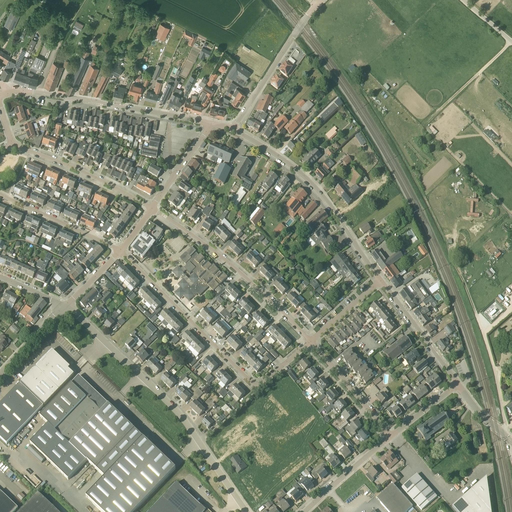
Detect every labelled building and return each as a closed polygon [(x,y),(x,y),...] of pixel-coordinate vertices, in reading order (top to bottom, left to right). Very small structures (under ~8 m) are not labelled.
[(20,14),(11,10),(4,25),(13,30),(20,14)] [(73,26),(80,30),(84,24),(76,21),(73,26)] [(160,23),(155,35),(165,39),(170,27),(160,23)] [(29,25),(26,30),(33,35),(37,29),(29,25)] [(194,42),(197,35),(185,30),(184,32),(193,36),(191,41),(194,42)] [(32,39),(26,50),(28,51),(31,53),(36,41),(32,39)] [(5,67),(5,69),(1,77),(8,80),(12,72),(14,67),(18,68),(24,55),(26,52),(22,50),(18,58),(15,65),(12,63),(9,69),(5,67)] [(87,63),(89,59),(87,59),(90,53),(85,50),(79,62),(75,70),(69,83),(77,86),(87,63)] [(194,64),(196,58),(194,57),(196,52),(191,50),(187,61),(194,64)] [(0,66),(1,66),(0,65),(0,57),(4,60),(4,62),(7,64),(10,56),(2,51),(1,51),(0,53),(0,52),(0,66)] [(33,64),(31,67),(32,67),(34,68),(41,71),(42,71),(43,68),(46,61),(36,56),(35,60),(33,64)] [(111,72),(119,76),(123,69),(118,67),(121,61),(118,59),(111,72)] [(79,62),(75,60),(71,68),(75,70),(79,62)] [(292,69),(291,68),(293,65),(288,61),(286,64),(284,67),(282,66),(280,69),(282,70),(280,73),(287,77),(292,69)] [(246,79),(251,73),(236,62),(227,75),(227,74),(222,84),(228,87),(232,80),(229,78),(230,77),(244,86),(248,80),(246,79)] [(49,74),(45,86),(54,89),(63,67),(53,63),(49,74)] [(157,79),(162,66),(158,64),(152,77),(157,79)] [(83,84),(80,92),(88,94),(90,85),(92,86),(96,74),(99,69),(91,65),(85,79),(83,84)] [(19,73),(16,72),(13,81),(24,85),(28,86),(30,77),(32,77),(33,74),(29,72),(27,76),(23,74),(25,69),(23,69),(21,72),(20,72),(19,73)] [(99,96),(110,73),(105,71),(93,95),(99,96)] [(213,72),(207,83),(212,86),(218,75),(213,72)] [(287,77),(280,73),(275,80),(273,79),(271,82),(272,83),(273,83),(271,86),(278,90),(283,82),(287,77)] [(203,87),(205,85),(208,79),(203,76),(198,84),(203,87)] [(38,79),(32,77),(30,77),(28,86),(36,87),(38,79)] [(174,85),(171,90),(174,91),(168,103),(169,104),(169,103),(172,105),(177,95),(178,93),(180,89),(176,88),(180,80),(176,79),(173,85),(174,85)] [(156,81),(153,93),(147,91),(145,99),(157,102),(162,82),(156,81)] [(190,90),(194,83),(190,81),(186,88),(190,90)] [(77,86),(69,83),(66,93),(73,94),(77,86)] [(174,85),(173,85),(168,83),(160,100),(165,102),(171,90),(174,85)] [(65,92),(68,85),(65,84),(63,87),(59,87),(58,91),(65,92)] [(139,100),(140,96),(143,87),(132,84),(128,92),(136,94),(135,99),(139,100)] [(213,91),(209,88),(205,85),(203,87),(202,89),(204,91),(199,99),(197,102),(194,102),(192,109),(201,112),(203,104),(205,105),(213,91)] [(127,89),(123,87),(118,86),(118,89),(115,89),(113,97),(122,100),(124,93),(126,93),(127,89)] [(183,98),(180,96),(183,91),(180,89),(178,93),(177,95),(172,105),(178,108),(179,108),(182,101),(183,98)] [(236,96),(241,100),(245,95),(236,89),(233,94),(236,96)] [(194,102),(196,99),(197,96),(193,95),(192,98),(191,102),(186,100),(184,108),(188,109),(188,108),(192,109),(194,102)] [(238,106),(241,100),(236,96),(232,102),(238,106)] [(266,96),(264,102),(269,105),(271,105),(273,98),(266,96)] [(262,107),(264,102),(261,101),(256,111),(258,111),(257,114),(253,121),(251,120),(247,127),(251,129),(253,130),(262,113),(260,112),(262,107)] [(307,117),(305,115),(314,106),(309,101),(306,104),(301,109),(300,111),(296,114),(297,115),(284,130),(291,135),(304,121),(303,120),(307,117)] [(220,105),(215,104),(215,103),(213,102),(212,106),(211,106),(209,113),(217,116),(219,108),(220,105)] [(258,133),(265,122),(262,120),(266,114),(265,114),(269,105),(264,102),(262,107),(260,112),(262,113),(253,130),(254,131),(258,133)] [(273,113),(275,115),(284,104),(281,102),(273,113)] [(228,112),(229,107),(229,106),(224,104),(223,106),(220,105),(219,108),(217,116),(223,117),(225,111),(228,112)] [(324,121),(338,108),(334,104),(320,117),(324,121)] [(25,110),(23,111),(22,109),(15,111),(17,117),(27,114),(25,110)] [(72,122),(74,113),(69,112),(68,119),(65,118),(64,125),(67,125),(68,122),(72,122)] [(80,128),(81,122),(78,121),(79,114),(74,113),(72,122),(77,123),(76,127),(80,128)] [(26,121),(29,120),(27,114),(17,117),(19,124),(26,121)] [(90,115),(85,114),(84,122),(81,122),(80,128),(83,129),(84,124),(88,125),(90,119),(90,115)] [(279,132),(288,122),(282,116),(273,126),(269,123),(261,135),(268,139),(275,128),(279,132)] [(105,134),(106,132),(107,125),(104,125),(105,118),(100,117),(100,121),(98,130),(103,131),(102,133),(105,134)] [(114,130),(115,124),(116,120),(111,119),(110,126),(107,125),(106,132),(109,133),(110,129),(114,130)] [(154,123),(151,122),(150,125),(146,125),(145,130),(144,138),(149,139),(151,131),(156,132),(157,125),(154,124),(154,123)] [(26,133),(35,130),(33,124),(31,125),(24,127),(26,133)] [(431,126),(429,129),(435,134),(437,132),(431,126)] [(336,131),(337,129),(335,127),(325,135),(330,140),(338,134),(336,131)] [(41,131),(40,129),(35,130),(26,133),(29,140),(39,136),(38,132),(41,131)] [(487,129),(483,132),(492,141),(496,138),(487,129)] [(49,147),(51,140),(48,139),(49,135),(47,134),(42,145),(49,147)] [(156,158),(158,150),(161,137),(151,136),(148,148),(143,147),(142,155),(156,158)] [(52,138),(51,140),(49,147),(55,150),(59,138),(56,137),(56,139),(52,138)] [(68,155),(73,144),(69,142),(70,140),(67,139),(64,145),(67,146),(64,153),(68,155)] [(293,142),(288,148),(292,153),(298,147),(301,144),(299,142),(297,139),(293,142)] [(80,150),(82,144),(79,143),(78,145),(74,143),(73,144),(68,155),(73,157),(77,149),(80,150)] [(86,144),(85,145),(82,144),(80,150),(82,151),(80,157),(84,159),(86,155),(90,146),(86,144)] [(218,158),(223,148),(219,146),(219,148),(211,145),(207,154),(218,158)] [(325,152),(318,145),(302,162),(308,169),(325,152)] [(89,160),(95,149),(90,146),(86,155),(89,157),(87,162),(89,164),(91,161),(89,160)] [(224,148),(223,148),(218,158),(218,159),(229,163),(229,164),(234,153),(234,152),(233,153),(226,149),(224,148)] [(99,151),(95,149),(89,160),(91,161),(92,158),(95,160),(98,154),(99,151)] [(104,160),(107,154),(104,153),(102,156),(98,154),(95,160),(94,163),(98,165),(101,159),(104,160)] [(114,158),(107,154),(104,160),(107,161),(103,168),(108,170),(110,166),(114,158)] [(237,179),(247,161),(240,157),(237,162),(240,164),(233,177),(237,179)] [(347,166),(352,161),(347,157),(342,161),(347,166)] [(113,171),(119,160),(114,158),(110,166),(113,168),(110,174),(113,175),(115,172),(113,171)] [(119,171),(123,162),(119,160),(113,171),(115,172),(116,169),(119,171)] [(193,160),(187,167),(194,172),(199,165),(193,160)] [(246,179),(244,178),(252,164),(247,161),(237,179),(241,182),(244,183),(246,179)] [(122,176),(128,164),(123,162),(119,171),(122,172),(120,178),(123,179),(124,176),(122,176)] [(32,175),(36,166),(30,163),(26,172),(28,173),(28,174),(32,176),(32,175)] [(331,168),(326,163),(322,166),(324,167),(321,170),(320,170),(315,174),(321,181),(330,173),(328,171),(331,168)] [(133,166),(128,164),(122,176),(124,176),(125,174),(128,175),(131,170),(132,168),(133,166)] [(363,179),(365,177),(353,164),(342,173),(346,178),(346,177),(355,186),(363,179)] [(221,165),(214,180),(223,185),(231,170),(221,165)] [(38,178),(40,174),(42,169),(36,166),(32,175),(38,178)] [(161,171),(159,170),(152,166),(148,173),(157,178),(161,171)] [(135,174),(140,177),(141,176),(143,171),(136,167),(135,169),(132,168),(131,170),(128,175),(127,179),(131,181),(135,174)] [(182,175),(180,178),(185,182),(186,181),(188,183),(190,180),(189,179),(193,174),(186,169),(182,175)] [(51,179),(54,172),(48,170),(43,181),(46,182),(48,178),(51,179)] [(54,172),(51,179),(55,181),(53,185),(55,186),(60,175),(54,172)] [(271,173),(261,187),(267,192),(277,178),(271,173)] [(150,181),(143,177),(141,176),(140,177),(133,186),(136,188),(144,192),(150,196),(157,185),(150,181)] [(68,187),(71,180),(65,177),(60,188),(62,189),(64,185),(68,187)] [(281,193),(283,195),(287,189),(285,187),(289,182),(284,178),(278,185),(277,187),(282,191),(281,193)] [(246,179),(244,183),(242,187),(248,190),(253,183),(246,179)] [(71,180),(68,187),(71,188),(70,192),(72,193),(77,182),(71,180)] [(341,198),(348,191),(344,187),(346,185),(344,182),(342,184),(335,190),(341,198)] [(195,191),(196,190),(189,185),(187,187),(183,183),(179,188),(184,191),(182,194),(188,199),(190,196),(187,194),(190,190),(194,193),(195,191)] [(18,184),(16,187),(13,193),(20,196),(23,190),(24,186),(21,184),(20,185),(18,184)] [(84,194),(87,187),(81,184),(77,195),(79,196),(81,193),(84,194)] [(87,187),(84,194),(88,196),(86,199),(89,201),(93,190),(87,187)] [(23,190),(20,196),(26,199),(29,193),(30,190),(28,189),(27,191),(23,190)] [(42,192),(37,189),(36,191),(35,191),(33,194),(30,200),(37,203),(39,197),(41,194),(42,192)] [(246,194),(243,191),(240,189),(230,203),(236,207),(246,194)] [(302,207),(299,205),(307,196),(300,190),(285,207),(295,215),(302,207)] [(353,194),(352,195),(348,191),(341,198),(348,206),(355,200),(357,198),(353,194)] [(188,199),(182,194),(180,197),(175,193),(172,198),(180,204),(183,200),(185,202),(188,199)] [(47,197),(45,196),(41,194),(39,197),(37,203),(43,206),(46,200),(47,197)] [(100,203),(103,196),(97,194),(92,204),(95,206),(97,202),(100,203)] [(104,205),(102,209),(100,213),(103,214),(106,210),(105,210),(109,199),(103,196),(100,203),(104,205)] [(53,211),(57,202),(58,201),(51,198),(50,202),(47,208),(53,211)] [(176,209),(180,204),(172,198),(168,203),(176,209)] [(64,205),(61,204),(57,202),(53,211),(60,214),(63,208),(62,208),(64,205)] [(308,217),(318,206),(314,202),(303,213),(304,213),(302,216),(298,221),(298,222),(296,224),(300,228),(302,225),(301,224),(308,217)] [(127,211),(132,215),(136,210),(130,206),(127,211)] [(74,210),(70,208),(68,207),(66,210),(63,216),(70,219),(74,210)] [(205,215),(210,209),(206,207),(203,211),(199,208),(198,209),(194,207),(187,216),(186,217),(189,219),(192,221),(195,222),(200,215),(201,215),(202,213),(205,215)] [(210,209),(205,215),(208,217),(206,220),(207,221),(202,228),(208,232),(213,225),(211,223),(214,218),(209,215),(213,210),(210,207),(210,209)] [(266,214),(267,213),(262,209),(261,210),(260,210),(250,222),(256,226),(266,214)] [(14,219),(17,213),(10,210),(8,217),(6,219),(13,222),(14,219)] [(81,213),(78,212),(74,210),(70,219),(77,222),(79,216),(79,215),(81,213)] [(129,220),(132,215),(127,211),(123,216),(129,220)] [(223,222),(227,216),(229,213),(225,211),(219,219),(223,222)] [(328,218),(323,211),(307,224),(312,231),(328,218)] [(14,219),(18,221),(17,224),(19,225),(21,222),(23,216),(17,213),(14,219)] [(91,217),(87,216),(84,214),(83,217),(80,223),(87,226),(91,217)] [(30,228),(34,219),(28,216),(25,222),(24,225),(30,228)] [(125,225),(129,220),(123,216),(120,220),(125,225)] [(97,220),(95,219),(95,218),(91,217),(87,226),(93,229),(96,223),(97,220)] [(112,222),(113,223),(122,229),(125,225),(120,220),(118,219),(115,217),(113,219),(114,220),(112,222)] [(30,228),(34,230),(37,231),(38,228),(41,222),(34,219),(30,228)] [(118,234),(122,229),(113,223),(111,226),(109,224),(108,226),(110,228),(113,230),(118,234)] [(280,223),(271,233),(278,239),(287,229),(280,223)] [(47,236),(51,227),(45,224),(42,230),(41,233),(47,236)] [(110,228),(108,226),(105,224),(101,230),(106,234),(110,228)] [(163,233),(150,224),(142,236),(143,237),(142,240),(141,239),(132,250),(143,259),(152,248),(151,248),(154,244),(155,245),(163,233)] [(220,238),(229,229),(224,224),(215,233),(220,238)] [(363,235),(367,232),(369,235),(372,233),(370,230),(367,224),(360,229),(363,235)] [(328,238),(324,233),(326,231),(321,225),(312,233),(318,239),(319,238),(322,242),(321,243),(326,250),(334,244),(330,237),(328,238)] [(47,236),(51,237),(54,239),(55,236),(58,230),(51,227),(47,236)] [(231,237),(228,234),(231,231),(229,229),(220,238),(225,243),(231,237)] [(115,239),(118,234),(113,230),(109,235),(115,239)] [(62,248),(64,244),(63,244),(68,234),(61,231),(59,237),(59,238),(58,240),(56,239),(54,242),(50,252),(53,253),(56,245),(57,246),(62,248)] [(373,242),(382,236),(378,232),(370,238),(370,237),(367,239),(368,242),(365,244),(368,249),(375,245),(373,242)] [(63,244),(64,244),(70,247),(75,237),(68,234),(63,244)] [(291,238),(287,234),(279,242),(283,246),(291,238)] [(233,252),(241,245),(239,243),(237,244),(235,242),(229,247),(233,252)] [(241,245),(233,252),(238,256),(244,251),(241,248),(245,245),(243,243),(241,245)] [(423,256),(428,253),(423,245),(418,248),(423,256)] [(94,251),(99,256),(104,252),(98,247),(94,251)] [(459,255),(464,249),(462,247),(456,253),(459,255)] [(180,259),(187,266),(208,288),(209,287),(213,292),(215,290),(218,294),(222,290),(218,287),(227,278),(223,273),(222,274),(215,267),(212,270),(210,268),(212,266),(207,262),(206,263),(204,260),(205,259),(200,255),(199,256),(196,253),(196,252),(192,248),(186,253),(180,259)] [(67,253),(65,251),(61,249),(58,255),(62,258),(67,253)] [(12,250),(10,253),(9,257),(8,260),(5,266),(10,269),(13,262),(15,259),(11,257),(14,251),(12,250)] [(256,258),(252,253),(253,252),(251,250),(246,254),(248,257),(246,259),(251,264),(256,258)] [(94,251),(90,255),(95,260),(99,256),(94,251)] [(383,272),(389,267),(402,257),(399,252),(386,262),(378,251),(371,256),(383,272)] [(331,262),(333,265),(338,272),(341,269),(349,263),(342,254),(334,259),(331,262)] [(87,269),(91,265),(86,260),(84,257),(82,255),(81,256),(80,257),(81,258),(78,260),(82,264),(87,269)] [(90,255),(86,260),(91,265),(95,260),(90,255)] [(266,262),(264,259),(259,255),(256,258),(251,264),(255,268),(258,266),(260,268),(264,264),(266,262)] [(76,269),(69,262),(71,260),(67,256),(63,260),(69,266),(79,277),(84,272),(78,266),(76,269)] [(45,284),(48,277),(44,275),(46,271),(45,270),(49,260),(45,258),(43,263),(41,268),(39,273),(36,280),(45,284)] [(10,269),(16,271),(19,265),(13,262),(10,269)] [(31,267),(30,269),(27,276),(33,279),(36,272),(34,271),(35,268),(34,267),(35,265),(35,264),(33,263),(31,267)] [(341,269),(345,276),(346,276),(353,270),(349,264),(349,263),(341,269)] [(270,271),(266,267),(267,266),(264,264),(260,268),(262,270),(260,272),(264,277),(270,271)] [(25,267),(19,265),(16,271),(22,274),(25,267)] [(67,277),(69,275),(59,266),(57,268),(67,277)] [(75,281),(79,277),(69,266),(67,268),(71,273),(69,275),(75,281)] [(116,281),(121,277),(127,271),(123,266),(116,273),(119,275),(114,279),(111,276),(108,278),(113,283),(116,281)] [(189,302),(194,296),(194,295),(196,293),(200,296),(208,288),(187,266),(184,269),(183,268),(181,270),(178,267),(172,273),(178,279),(180,277),(182,280),(178,285),(180,288),(174,294),(180,300),(183,296),(189,302)] [(30,269),(25,267),(22,274),(27,276),(30,269)] [(383,272),(390,281),(396,277),(393,272),(395,271),(392,267),(390,269),(389,267),(383,272)] [(68,278),(67,277),(57,268),(54,272),(61,279),(58,282),(60,285),(56,288),(59,291),(58,292),(60,294),(61,293),(61,294),(62,294),(66,291),(65,290),(69,287),(64,282),(68,278)] [(280,275),(273,268),(272,270),(270,271),(264,277),(269,282),(271,280),(273,282),(279,276),(280,275)] [(347,279),(356,274),(353,270),(346,276),(345,276),(347,279)] [(131,275),(127,271),(121,277),(125,281),(131,275)] [(396,277),(390,281),(396,289),(402,284),(398,279),(406,273),(404,271),(396,277)] [(356,274),(347,279),(342,284),(341,285),(342,287),(344,286),(345,287),(352,281),(355,284),(361,279),(356,274)] [(125,281),(129,285),(135,279),(131,275),(125,281)] [(284,285),(286,282),(282,278),(283,277),(280,275),(279,276),(273,282),(275,284),(273,286),(278,291),(284,285)] [(140,284),(135,279),(129,285),(134,290),(140,284)] [(411,310),(423,302),(431,296),(419,280),(411,286),(415,292),(412,294),(413,296),(412,297),(405,302),(411,310)] [(439,282),(429,289),(432,294),(442,287),(439,282)] [(230,296),(236,290),(231,285),(225,291),(230,296)] [(291,291),(289,288),(288,289),(284,285),(278,291),(282,295),(285,293),(287,295),(291,291)] [(143,299),(149,293),(144,288),(138,294),(143,299)] [(99,294),(94,289),(80,303),(84,308),(88,304),(92,307),(102,298),(99,294)] [(300,295),(294,289),(291,291),(287,295),(289,297),(287,300),(291,304),(297,299),(300,295)] [(412,297),(411,294),(410,295),(406,289),(399,294),(405,302),(412,297)] [(224,293),(222,290),(218,294),(214,298),(216,301),(224,293)] [(236,290),(230,296),(235,301),(241,295),(236,290)] [(2,299),(8,302),(12,295),(6,292),(2,299)] [(105,304),(112,296),(109,293),(102,301),(105,304)] [(153,297),(149,293),(143,299),(147,303),(153,297)] [(8,302),(14,306),(18,299),(12,295),(8,302)] [(431,296),(423,302),(426,305),(430,302),(431,305),(435,302),(431,296)] [(147,303),(151,307),(157,301),(153,297),(147,303)] [(36,317),(46,304),(40,299),(30,311),(25,307),(19,314),(33,325),(38,319),(36,317)] [(237,308),(242,312),(250,304),(245,299),(239,305),(240,306),(237,308)] [(300,309),(305,304),(303,302),(302,303),(297,299),(291,304),(296,309),(298,307),(300,309)] [(151,307),(150,309),(154,313),(155,312),(161,306),(157,301),(151,307)] [(13,318),(19,309),(22,305),(18,302),(9,315),(13,318)] [(372,314),(381,306),(377,302),(368,309),(372,314)] [(232,308),(235,305),(233,303),(226,310),(227,312),(228,312),(232,308)] [(250,304),(242,312),(238,316),(241,319),(247,313),(249,315),(255,309),(250,304)] [(305,318),(311,312),(306,308),(307,307),(305,304),(300,309),(303,311),(300,313),(305,318)] [(376,318),(384,310),(381,306),(372,314),(376,318)] [(102,307),(94,315),(97,318),(98,320),(99,319),(100,320),(105,315),(102,312),(104,309),(102,307)] [(413,313),(419,320),(429,312),(426,308),(424,309),(422,307),(413,313)] [(164,321),(170,315),(166,310),(160,316),(164,321)] [(205,321),(211,314),(206,310),(200,316),(205,321)] [(379,322),(388,314),(384,310),(376,318),(379,322)] [(113,322),(119,316),(115,311),(112,314),(113,316),(105,325),(110,330),(115,324),(113,322)] [(144,314),(148,319),(151,321),(156,316),(153,314),(151,316),(146,312),(144,314)] [(311,312),(305,318),(310,323),(315,317),(311,312)] [(427,316),(428,317),(431,315),(429,312),(419,320),(423,327),(432,320),(431,318),(428,320),(426,317),(427,316)] [(258,324),(264,318),(259,313),(253,319),(258,324)] [(211,314),(205,321),(209,325),(216,319),(211,314)] [(366,322),(365,320),(359,314),(356,316),(357,318),(356,319),(361,325),(362,324),(363,325),(366,322)] [(389,320),(391,318),(388,314),(379,322),(383,326),(389,320)] [(175,319),(170,315),(164,321),(168,325),(175,319)] [(264,318),(258,324),(256,326),(259,329),(261,327),(263,329),(269,323),(264,318)] [(168,325),(173,329),(179,323),(175,319),(168,325)] [(360,326),(361,325),(356,319),(352,322),(353,324),(352,324),(357,331),(359,330),(359,331),(362,328),(360,326)] [(393,324),(389,320),(383,326),(386,330),(393,324)] [(150,323),(146,327),(153,334),(157,330),(150,323)] [(174,336),(175,336),(183,327),(179,323),(173,329),(170,332),(174,336)] [(218,334),(224,328),(220,323),(213,329),(218,334)] [(357,331),(352,324),(351,325),(350,324),(346,327),(348,328),(347,329),(352,336),(353,334),(354,335),(357,333),(356,332),(357,331)] [(393,324),(386,330),(390,334),(396,328),(393,324)] [(16,335),(20,331),(13,325),(10,328),(16,335)] [(273,336),(279,330),(274,326),(268,332),(273,336)] [(435,330),(431,326),(426,330),(431,337),(434,335),(432,333),(435,330)] [(352,336),(347,329),(345,330),(343,327),(340,330),(341,331),(340,332),(345,339),(347,338),(350,336),(351,337),(352,336)] [(449,336),(456,331),(452,327),(446,331),(449,336)] [(224,328),(218,334),(222,339),(229,332),(224,328)] [(277,341),(283,335),(279,330),(273,336),(270,338),(275,343),(277,341)] [(181,342),(184,345),(192,337),(188,332),(182,338),(184,340),(181,342)] [(345,339),(340,332),(339,333),(338,332),(335,335),(336,336),(335,337),(340,343),(341,342),(342,343),(345,340),(344,339),(345,339)] [(139,341),(137,338),(134,335),(130,339),(128,341),(129,342),(125,345),(128,347),(127,348),(129,350),(129,349),(130,350),(136,344),(139,341)] [(281,345),(287,339),(283,335),(277,341),(281,345)] [(231,348),(238,341),(233,336),(227,343),(231,348)] [(340,343),(335,337),(334,338),(332,336),(329,339),(330,341),(328,343),(334,349),(336,347),(337,348),(340,345),(339,344),(340,343)] [(188,349),(196,341),(192,337),(184,345),(188,349)] [(384,354),(391,362),(412,345),(405,337),(384,354)] [(258,343),(256,340),(254,338),(249,343),(252,347),(255,344),(258,347),(260,345),(258,343)] [(452,349),(447,343),(449,341),(446,338),(443,340),(437,344),(443,352),(446,350),(447,352),(452,349)] [(144,344),(147,348),(152,343),(149,339),(144,344)] [(287,339),(281,345),(285,349),(291,343),(287,339)] [(194,351),(200,345),(196,341),(188,349),(192,353),(194,351)] [(238,341),(231,348),(236,352),(242,346),(238,341)] [(200,345),(194,351),(199,355),(205,349),(200,345)] [(139,354),(140,356),(138,358),(143,362),(148,357),(145,353),(147,351),(145,349),(143,351),(139,354)] [(244,361),(253,352),(254,352),(251,349),(248,352),(246,350),(240,356),(244,361)] [(343,360),(345,363),(353,355),(352,353),(353,353),(350,350),(342,357),(340,358),(343,361),(343,360)] [(52,351),(21,383),(45,406),(74,375),(68,370),(70,368),(52,351)] [(403,360),(408,366),(419,357),(414,351),(403,360)] [(255,359),(253,357),(256,354),(253,352),(244,361),(249,365),(255,359)] [(274,360),(269,355),(268,354),(266,356),(267,357),(267,358),(272,363),(274,360)] [(354,355),(353,355),(345,363),(346,363),(345,364),(347,366),(348,366),(350,368),(358,361),(356,359),(357,358),(354,355)] [(201,366),(205,370),(207,369),(213,362),(209,357),(202,364),(201,366)] [(255,359),(249,365),(253,369),(259,363),(261,361),(257,357),(255,359)] [(146,366),(151,371),(157,365),(152,360),(146,366)] [(305,360),(299,365),(305,371),(310,366),(305,360)] [(359,360),(358,361),(350,368),(351,369),(350,369),(352,372),(353,371),(355,373),(363,366),(361,364),(362,364),(359,360)] [(166,370),(170,366),(173,363),(170,361),(163,368),(166,370)] [(428,366),(426,364),(424,361),(423,362),(421,361),(412,368),(419,376),(428,368),(427,367),(428,366)] [(210,375),(211,373),(218,367),(213,362),(207,369),(205,370),(210,375)] [(156,375),(163,368),(158,363),(157,365),(151,371),(156,375)] [(259,363),(253,369),(257,374),(263,368),(259,363)] [(364,366),(363,366),(355,373),(356,375),(358,377),(358,376),(360,378),(369,371),(367,369),(368,368),(365,365),(364,366)] [(312,380),(315,378),(318,375),(313,369),(304,377),(306,379),(309,376),(312,380)] [(362,382),(363,381),(366,384),(374,377),(371,374),(372,374),(369,370),(369,371),(360,378),(361,379),(360,379),(362,382)] [(161,380),(166,384),(171,379),(174,376),(172,374),(173,373),(170,371),(167,375),(167,374),(161,380)] [(221,382),(227,376),(222,371),(216,378),(221,382)] [(291,372),(288,374),(288,375),(294,382),(298,380),(291,372)] [(180,384),(182,382),(186,378),(186,377),(187,376),(186,374),(184,376),(184,375),(178,382),(180,384)] [(207,382),(212,377),(210,375),(205,380),(203,382),(204,384),(207,382)] [(72,384),(63,393),(40,417),(48,425),(30,444),(68,480),(87,461),(96,470),(134,430),(135,430),(108,405),(109,405),(105,401),(105,402),(102,399),(101,398),(99,396),(98,395),(95,393),(95,392),(93,389),(92,389),(89,386),(88,386),(86,383),(85,383),(82,380),(83,380),(79,376),(77,379),(75,381),(74,381),(74,382),(72,384)] [(227,376),(221,382),(225,387),(232,380),(227,376)] [(429,377),(436,386),(441,382),(435,376),(433,378),(431,376),(429,377)] [(431,390),(436,386),(429,377),(427,379),(428,381),(426,383),(431,390)] [(176,383),(171,379),(166,384),(170,389),(176,383)] [(317,391),(322,396),(323,394),(325,393),(323,391),(329,386),(324,380),(317,385),(316,386),(319,389),(317,391)] [(314,383),(311,385),(309,387),(314,393),(317,391),(319,389),(316,386),(314,383)] [(8,396),(31,419),(43,406),(20,384),(8,396)] [(234,396),(241,390),(236,385),(230,391),(234,396)] [(417,390),(423,397),(428,393),(422,386),(417,390)] [(180,398),(188,390),(185,387),(183,390),(181,388),(175,394),(180,398)] [(382,395),(377,399),(382,404),(388,399),(386,396),(387,395),(387,394),(389,393),(385,388),(379,393),(382,395)] [(190,397),(193,400),(201,391),(198,389),(193,394),(188,390),(180,398),(185,403),(190,397)] [(241,390),(234,396),(239,401),(245,394),(241,390)] [(326,397),(325,397),(327,399),(327,402),(330,406),(335,401),(334,400),(338,396),(333,390),(325,397),(326,397)] [(418,401),(423,397),(417,390),(413,394),(418,401)] [(190,408),(195,412),(200,406),(202,404),(198,399),(203,394),(201,391),(193,400),(195,402),(190,408)] [(326,397),(325,397),(323,394),(322,396),(317,400),(319,403),(325,397),(326,397)] [(409,397),(408,397),(406,395),(402,398),(404,401),(410,407),(415,404),(409,397)] [(0,413),(19,432),(31,419),(8,396),(0,404),(0,413)] [(332,408),(333,409),(334,411),(337,408),(340,412),(347,406),(342,400),(334,407),(332,408)] [(405,411),(410,407),(404,401),(399,405),(405,411)] [(200,406),(195,412),(199,417),(205,411),(200,406)] [(217,425),(222,422),(232,412),(227,406),(222,410),(225,413),(219,418),(218,416),(215,419),(213,418),(210,421),(207,418),(201,424),(206,428),(208,429),(212,425),(213,426),(215,423),(217,425)] [(391,411),(389,409),(387,411),(391,416),(394,414),(397,418),(402,414),(396,407),(391,411)] [(346,422),(354,416),(349,410),(342,416),(346,422)] [(426,424),(426,425),(423,427),(422,426),(417,429),(419,433),(423,438),(426,442),(430,438),(429,437),(433,434),(434,435),(434,434),(437,431),(438,432),(438,431),(441,428),(442,429),(442,428),(445,425),(446,426),(446,425),(449,423),(450,423),(443,412),(442,413),(443,413),(439,416),(439,415),(438,415),(439,416),(435,419),(434,418),(434,419),(431,421),(430,421),(430,422),(427,424),(426,424)] [(0,437),(7,444),(19,432),(0,413),(0,437)] [(347,429),(353,437),(356,434),(355,432),(361,428),(359,426),(360,425),(357,421),(352,424),(353,424),(347,429)] [(23,439),(30,431),(27,429),(21,436),(23,439)] [(96,470),(105,478),(143,438),(134,430),(96,470)] [(361,438),(364,441),(369,437),(364,430),(358,435),(356,437),(358,440),(361,438)] [(445,446),(444,445),(449,442),(451,446),(457,441),(455,438),(456,438),(454,435),(453,436),(452,434),(446,439),(439,444),(442,449),(445,446)] [(86,497),(101,511),(134,511),(176,469),(143,438),(105,478),(86,497)] [(328,445),(323,439),(319,443),(324,449),(328,445)] [(349,440),(345,443),(351,449),(354,447),(349,440)] [(345,448),(339,453),(345,460),(351,454),(345,448)] [(398,462),(392,455),(390,452),(380,461),(388,470),(398,462)] [(331,460),(328,463),(334,470),(340,464),(332,455),(329,458),(331,460)] [(241,463),(237,457),(231,461),(234,466),(233,467),(238,474),(246,468),(242,462),(241,463)] [(201,464),(206,470),(210,466),(204,461),(201,464)] [(328,471),(325,468),(323,465),(321,468),(322,469),(316,474),(315,472),(312,475),(316,480),(319,477),(321,480),(327,475),(325,473),(328,471)] [(378,475),(380,473),(374,466),(372,469),(372,468),(367,473),(368,474),(365,476),(372,483),(374,481),(373,479),(378,475)] [(398,481),(401,478),(395,472),(392,474),(388,477),(394,484),(398,481)] [(422,511),(437,497),(417,475),(402,488),(422,511)] [(491,511),(486,477),(452,508),(455,511),(491,511)] [(309,479),(302,485),(307,491),(309,489),(310,490),(314,487),(310,483),(311,482),(309,479)] [(149,511),(206,511),(205,511),(204,511),(202,511),(200,510),(202,508),(176,484),(149,511)] [(296,491),(291,496),(296,502),(302,497),(298,493),(301,490),(296,484),(293,487),(296,491)] [(388,511),(407,511),(412,507),(393,485),(377,499),(388,511)] [(282,490),(276,495),(280,499),(278,501),(281,504),(278,506),(282,511),(284,511),(289,508),(282,499),(286,495),(282,490)] [(0,511),(14,511),(18,508),(0,491),(0,511)] [(58,511),(37,492),(18,511),(58,511)]
